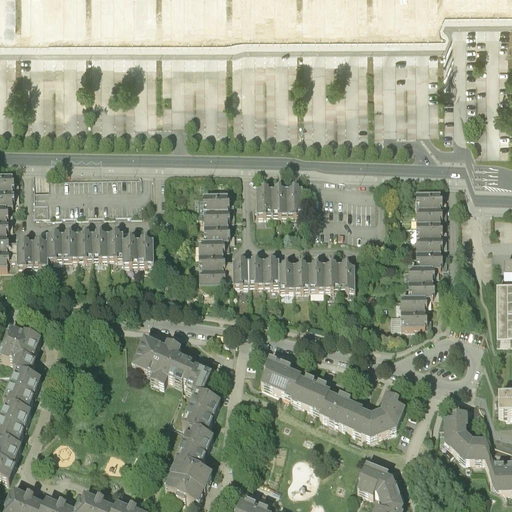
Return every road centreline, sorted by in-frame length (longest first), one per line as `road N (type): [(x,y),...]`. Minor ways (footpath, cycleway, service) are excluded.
road 1 (unclassified): [(0,186),(511,200)]
road 2 (residential): [(0,342),(183,359),(397,400)]
road 3 (unknown): [(390,149),(251,148)]
